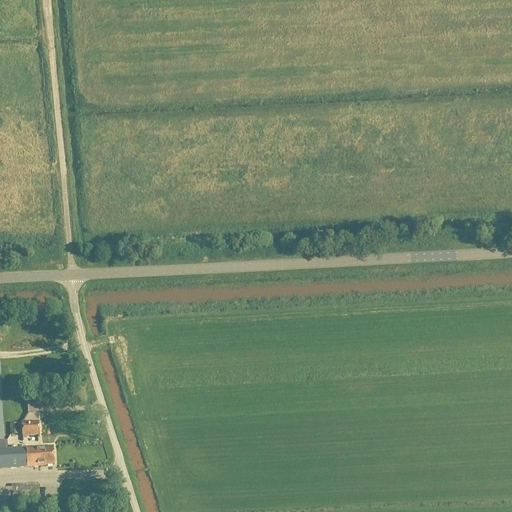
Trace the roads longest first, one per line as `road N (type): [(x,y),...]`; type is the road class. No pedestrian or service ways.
road 1 (unclassified): [(72,276),(511,252)]
road 2 (track): [(72,276),(46,0)]
road 3 (unclassified): [(135,511),(78,331),(72,276)]
